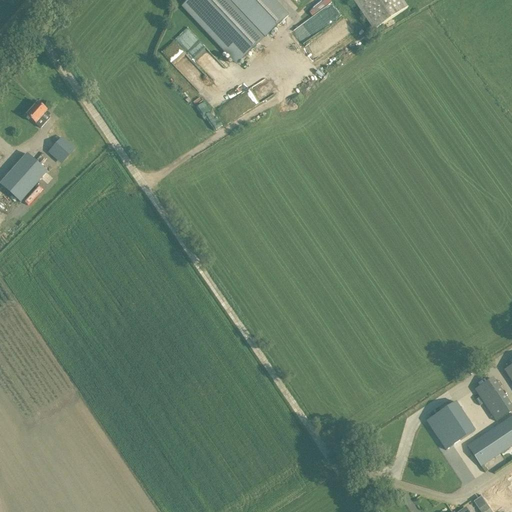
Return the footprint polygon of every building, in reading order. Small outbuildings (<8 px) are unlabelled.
[(188,0),(182,6),(237,64),(287,17),(271,0),(188,0)] [(314,16),(293,30),(301,42),(343,16),(332,0),(325,0),(310,10),(314,16)] [(407,9),(401,0),(352,0),(374,32),(407,9)] [(181,41),(192,32),(189,28),(177,37),(181,41)] [(46,111),(37,103),(26,116),(40,128),(49,118),(48,117),(50,115),(46,111)] [(75,149),(62,138),(52,149),(64,160),(75,149)] [(47,173),(27,155),(0,185),(20,203),(47,173)] [(50,202),(42,193),(27,206),(35,215),(50,202)] [(495,422),(511,411),(511,409),(492,378),(474,389),(495,422)] [(456,402),(427,422),(446,451),(475,431),(456,402)] [(511,446),(511,415),(467,445),(481,467),(511,446)] [(511,472),(482,493),(495,511),(511,500),(511,472)]
